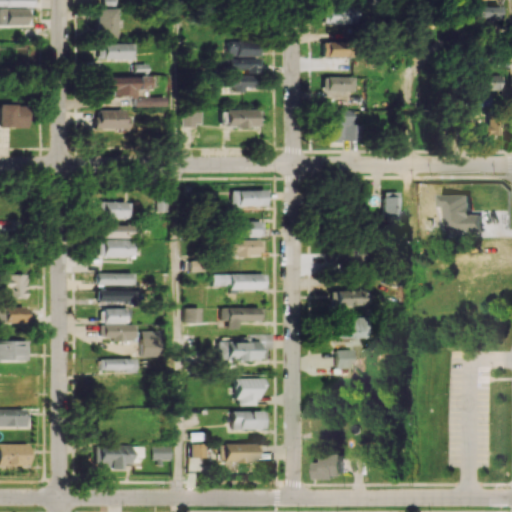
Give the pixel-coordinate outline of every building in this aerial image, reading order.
[(502,20),(501,5),(468,6),(469,21),(502,20)] [(354,7),(322,6),(321,23),(353,24),(354,7)] [(0,8),(0,24),(28,24),(28,8),(0,8)] [(115,8),(95,8),(95,37),(115,37),(115,8)] [(226,56),(256,55),(256,40),(226,40),(226,56)] [(321,56),(348,56),(347,40),(320,41),(321,56)] [(130,59),(131,43),(96,42),(95,58),(130,59)] [(243,73),(255,73),(255,57),(219,58),(220,69),(243,68),(243,73)] [(498,75),(469,74),(468,89),(498,90),(498,75)] [(224,75),(224,86),(232,86),(232,91),(242,91),(242,86),(251,86),(251,75),(224,75)] [(111,95),(133,96),(133,88),(143,88),(144,77),(98,76),(98,89),(111,89),(111,95)] [(352,91),(352,77),(322,76),(321,90),(352,91)] [(161,96),(132,97),(132,107),(162,106),(161,96)] [(0,126),(24,127),(24,105),(0,104),(0,126)] [(224,109),(224,127),(256,126),(255,109),(224,109)] [(94,129),(127,128),(127,115),(121,115),(121,110),(93,110),(94,129)] [(200,111),(182,110),(181,125),(200,125),(200,111)] [(325,141),(359,140),(359,124),(349,124),(349,110),(324,110),(325,141)] [(497,135),(498,117),(485,117),(485,125),(474,125),(474,135),(497,135)] [(262,190),(229,190),(229,209),(238,209),(238,206),(263,205),(262,190)] [(399,192),(383,191),(383,220),(398,220),(399,192)] [(127,218),(127,202),(98,201),(98,218),(127,218)] [(228,237),(260,236),(259,220),(227,221),(228,237)] [(129,224),(101,224),(101,237),(129,237),(129,224)] [(255,239),(226,240),(226,255),(256,255),(255,239)] [(97,240),(98,256),(130,256),(130,240),(97,240)] [(131,284),(132,272),(96,272),(95,284),(131,284)] [(0,297),(23,298),(23,274),(0,273),(0,297)] [(262,273),(212,274),(212,285),(228,285),(228,289),(262,288),(262,273)] [(364,290),(328,288),(327,305),(364,306),(364,290)] [(133,290),(96,289),(96,301),(133,302),(133,290)] [(23,306),(2,306),(3,322),(23,321),(23,306)] [(225,328),(236,328),(236,320),(258,320),(258,306),(218,308),(219,320),(225,320),(225,328)] [(131,321),(126,321),(126,307),(97,308),(97,322),(100,322),(101,337),(109,337),(109,341),(132,340),(131,321)] [(198,322),(197,307),(182,307),(182,322),(198,322)] [(364,337),(363,317),(336,317),(336,337),(364,337)] [(216,340),(217,359),(226,359),(226,367),(235,367),(235,360),(259,360),(258,341),(247,341),(247,339),(231,340),(216,340)] [(0,340),(0,359),(25,360),(25,340),(0,340)] [(350,349),(333,349),(333,368),(350,367),(350,349)] [(132,358),(97,358),(97,370),(121,369),(121,372),(132,372),(132,358)] [(255,405),(255,390),(259,390),(259,378),(234,377),(233,405),(255,405)] [(22,409),(0,408),(0,425),(22,426),(22,409)] [(230,428),(261,428),(261,411),(230,411),(230,428)] [(24,444),(0,443),(0,465),(24,465),(24,444)] [(189,457),(203,458),(203,444),(189,443),(189,457)] [(221,462),(255,461),(255,443),(221,443),(221,462)] [(117,468),(117,462),(139,462),(140,446),(94,444),(93,467),(117,468)] [(151,459),(169,459),(169,446),(151,445),(151,459)] [(314,462),(315,478),(343,477),(342,451),(322,452),(322,462),(314,462)]
